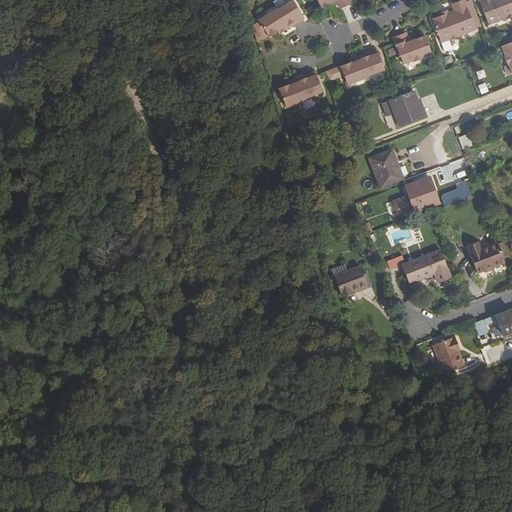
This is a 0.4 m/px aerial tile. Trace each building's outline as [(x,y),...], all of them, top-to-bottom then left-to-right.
[(317,0),(322,10),(334,4),(338,2),(339,5),(341,10),(353,5),(350,0),(317,0)] [(455,9),(448,12),(442,14),(433,18),(441,41),(449,38),(449,39),(461,35),(461,34),(476,28),(475,26),(481,24),(472,0),(466,0),(459,0),(453,2),(455,9)] [(511,0),(480,0),(490,23),(506,17),(507,18),(511,16),(511,0)] [(291,23),(294,27),(304,21),(293,3),(278,12),(277,11),(252,26),(257,46),(276,34),(276,33),(291,23)] [(278,36),(294,27),(291,23),(276,33),(276,34),(278,36)] [(425,36),(419,38),(416,39),(415,37),(412,32),(394,39),(404,64),(414,61),(414,62),(423,59),(422,57),(432,53),(425,36)] [(511,41),(503,45),(507,55),(505,56),(508,63),(510,63),(511,68),(511,41)] [(395,46),(388,48),(390,56),(397,54),(395,46)] [(378,50),(367,54),(369,59),(352,66),(351,65),(329,74),(332,82),(345,76),(348,85),(369,77),(369,75),(386,69),(378,50)] [(369,59),(367,54),(350,61),(351,65),(352,66),(369,59)] [(476,71),(478,79),(486,77),(484,69),(476,71)] [(289,87),(289,86),(278,90),(285,108),(307,100),(306,98),(323,91),(316,71),(305,76),(306,81),(289,87)] [(288,82),(289,86),(289,87),(306,81),(305,76),(288,82)] [(480,93),(488,92),(486,83),(479,84),(480,93)] [(410,94),(380,106),(385,118),(391,116),(396,128),(423,117),(417,101),(413,103),(410,94)] [(458,136),(462,149),(472,146),(468,133),(458,136)] [(304,135),(292,138),(298,162),(310,159),(304,135)] [(325,156),(329,166),(352,157),(349,147),(325,156)] [(391,151),(369,160),(380,188),(401,180),(391,151)] [(495,156),(486,160),(488,167),(497,163),(495,156)] [(428,181),(422,184),(425,193),(431,191),(428,181)] [(405,190),(409,199),(425,193),(422,184),(405,190)] [(470,199),(467,190),(440,199),(444,209),(470,199)] [(437,206),(431,191),(425,193),(409,199),(393,205),(398,220),(437,206)] [(401,243),(403,248),(416,242),(406,219),(384,228),(392,246),(401,243)] [(503,260),(498,246),(497,241),(487,245),(487,248),(480,250),(478,247),(468,250),(476,275),(504,265),(503,260)] [(503,244),(498,246),(503,260),(508,258),(503,244)] [(440,253),(406,265),(401,267),(408,285),(433,276),(437,286),(450,281),(440,253)] [(401,267),(406,265),(403,257),(386,263),(389,271),(401,267)] [(365,277),(362,279),(359,270),(346,275),(344,268),(331,271),(339,299),(351,296),(350,293),(353,292),(354,295),(369,291),(365,277)] [(510,311),(482,322),(486,330),(497,326),(498,329),(502,338),(502,339),(511,335),(511,318),(510,311)] [(482,322),(471,326),(476,339),(488,335),(486,330),(482,322)] [(502,338),(498,329),(491,331),(495,340),(502,338)] [(456,350),(457,349),(454,339),(433,347),(443,376),(463,368),(457,353),(456,350)]
